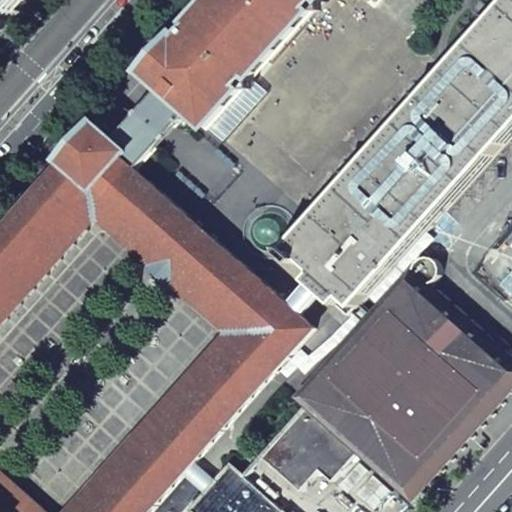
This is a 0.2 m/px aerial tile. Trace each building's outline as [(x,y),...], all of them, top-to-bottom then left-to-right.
[(0,0),(0,23),(3,26),(26,0),(0,0)] [(179,102),(269,0),(216,0),(194,25),(198,29),(197,31),(191,29),(189,30),(187,33),(187,37),(189,40),(187,41),(182,36),(148,74),(164,88),(179,102)] [(269,0),(179,102),(191,113),(211,129),(325,0),(269,0)] [(511,0),(499,0),(280,244),(287,252),(511,2),(511,0)] [(360,308),(511,138),(511,2),(287,252),(302,266),(307,261),(320,273),(333,284),(360,308)] [(148,105),(119,138),(125,143),(125,142),(135,151),(127,161),(139,171),(191,113),(179,102),(164,88),(148,105)] [(0,511),(153,511),(317,330),(304,318),(291,307),(139,171),(127,161),(135,151),(125,142),(125,143),(119,138),(103,124),(98,131),(96,129),(67,161),(69,163),(0,241),(0,511)] [(409,280),(312,389),(310,388),(300,399),(310,407),(361,452),(418,504),(511,396),(511,354),(434,284),(434,283),(440,281),(444,276),(444,270),(442,264),(436,258),(432,258),(425,259),(420,263),(418,269),(416,268),(407,277),(409,280)] [(320,273),(291,307),(304,318),(326,293),(333,284),(320,273)] [(326,293),(353,316),(360,308),(333,284),(326,293)] [(310,407),(265,457),(304,491),(322,471),(335,482),(361,452),(310,407)] [(196,511),(287,511),(234,464),(194,510),(196,511)]
